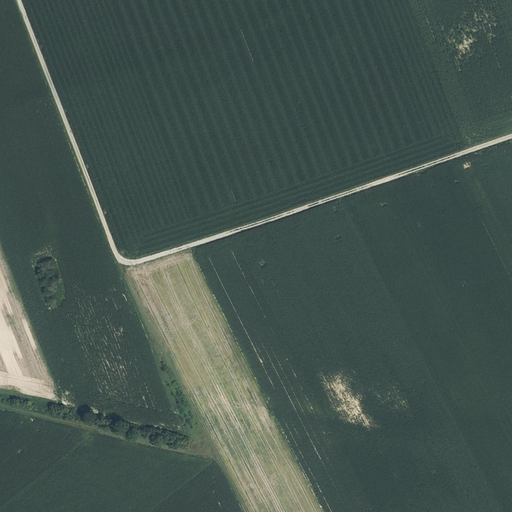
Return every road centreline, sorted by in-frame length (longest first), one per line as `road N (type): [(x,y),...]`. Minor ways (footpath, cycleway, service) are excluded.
road 1 (track): [(511,135),(155,256),(119,259),(219,457)]
road 2 (unclassified): [(18,0),(119,259)]
road 3 (track): [(219,457),(0,400)]
